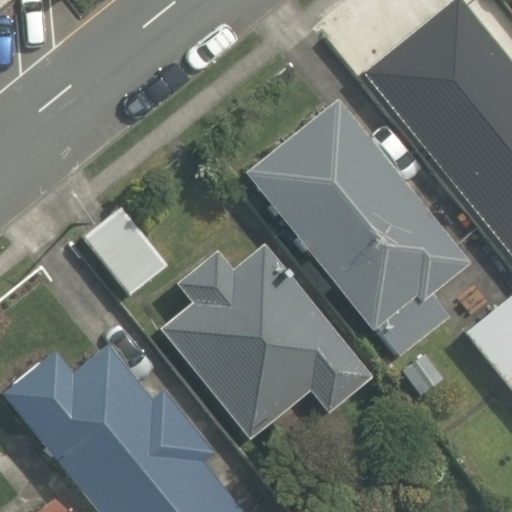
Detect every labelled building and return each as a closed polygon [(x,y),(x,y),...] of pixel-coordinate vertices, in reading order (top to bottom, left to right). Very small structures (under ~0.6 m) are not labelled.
[(0,0),(0,23),(29,0),(0,0)] [(511,67),(457,0),(448,0),(358,73),(511,263),(511,67)] [(318,107),(240,178),(401,356),(434,326),(414,303),(459,262),(318,107)] [(127,207),(80,236),(120,301),(167,272),(127,207)] [(232,281),(206,249),(170,278),(193,306),(158,334),(243,441),(274,417),(292,440),(363,383),(262,256),(232,281)] [(511,286),(457,328),(511,401),(511,286)] [(247,511),(89,318),(0,391),(0,401),(90,511),(247,511)] [(56,511),(40,492),(16,511),(56,511)]
